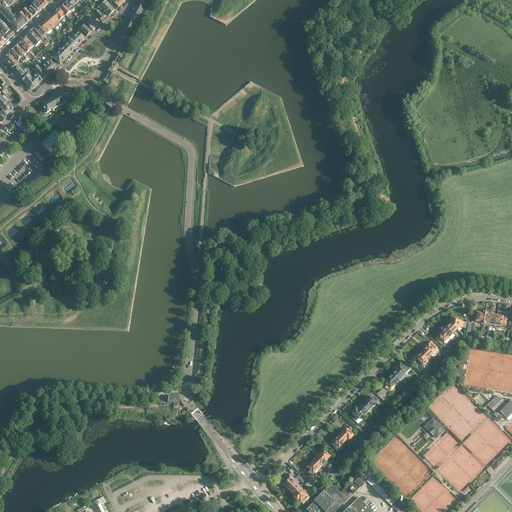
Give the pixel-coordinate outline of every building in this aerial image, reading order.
[(0,0),(0,13),(3,17),(4,18),(5,19),(17,32),(48,4),(44,0),(34,0),(31,3),(32,5),(27,9),(26,8),(18,16),(16,19),(11,13),(10,12),(12,11),(9,8),(14,3),(16,1),(17,1),(17,0),(0,0)] [(68,0),(64,4),(70,10),(72,9),(74,10),(76,8),(74,7),(68,0)] [(217,0),(215,8),(213,8),(212,8),(212,9),(216,10),(218,0),(242,0),(245,5),(245,6),(246,6),(246,5),(247,5),(247,4),(245,0),(247,0),(248,2),(249,2),(250,2),(251,2),(251,1),(250,0),(217,0)] [(109,15),(115,10),(106,1),(100,6),(109,15)] [(140,1),(118,40),(124,43),(146,4),(140,1)] [(68,17),(72,13),(70,10),(64,4),(60,8),(66,15),(66,16),(67,15),(68,17)] [(66,18),(65,17),(66,15),(60,8),(54,13),(60,20),(63,18),(63,19),(64,20),(66,18)] [(102,20),(103,19),(105,18),(102,15),(98,11),(95,13),(102,20)] [(60,20),(54,13),(47,19),(54,28),(61,21),(60,20)] [(89,19),(97,27),(100,23),(94,17),(92,19),(91,17),(89,19)] [(54,28),(47,19),(40,26),(47,33),(54,28)] [(93,30),(96,27),(97,27),(89,19),(86,22),(85,23),(93,30)] [(4,22),(0,25),(0,29),(1,31),(5,36),(11,31),(4,22)] [(84,24),(79,29),(81,30),(86,35),(87,36),(92,31),(91,31),(85,25),(84,24)] [(51,39),(47,33),(40,26),(36,29),(48,42),(51,39)] [(44,45),(47,43),(48,42),(36,29),(33,32),(39,39),(44,45)] [(5,36),(9,40),(14,35),(11,31),(5,36)] [(38,39),(39,39),(33,32),(27,37),(35,46),(35,47),(41,42),(38,39)] [(85,38),(84,38),(78,32),(76,34),(75,34),(73,36),(81,43),(85,38)] [(0,48),(6,43),(9,40),(5,36),(3,37),(1,39),(2,39),(0,40),(0,48)] [(72,38),(70,40),(76,47),(81,43),(73,36),(72,38)] [(27,53),(35,46),(27,37),(19,44),(27,53)] [(76,47),(70,40),(68,38),(64,43),(65,44),(72,51),(76,47)] [(64,46),(62,49),(68,55),(72,51),(65,44),(64,46)] [(14,49),(26,62),(27,61),(26,60),(27,59),(24,56),(26,54),(18,45),(14,49)] [(342,57),(345,59),(353,47),(350,45),(342,57)] [(54,50),(52,48),(50,49),(55,54),(55,55),(56,55),(53,58),(60,64),(64,60),(57,53),(54,50)] [(16,60),(18,62),(20,60),(23,63),(24,62),(25,63),(26,62),(14,49),(10,52),(16,60)] [(68,55),(62,49),(59,51),(57,53),(64,60),(68,55)] [(105,80),(104,82),(107,84),(105,88),(106,88),(108,87),(110,83),(116,86),(120,77),(122,75),(123,72),(125,69),(129,60),(123,57),(125,53),(125,51),(124,51),(122,55),(119,53),(118,53),(117,55),(118,56),(114,62),(113,63),(113,64),(112,64),(112,65),(113,65),(113,66),(111,70),(110,70),(109,70),(110,71),(109,71),(109,72),(109,73),(105,80)] [(10,66),(16,60),(10,52),(4,57),(4,60),(10,66)] [(47,60),(44,63),(52,72),(52,71),(54,71),(55,70),(55,69),(57,67),(48,58),(49,57),(47,55),(45,57),(46,58),(47,60)] [(20,68),(19,67),(19,66),(18,65),(20,64),(18,62),(16,60),(10,66),(14,70),(14,71),(21,79),(29,71),(30,71),(30,70),(28,68),(25,70),(22,67),(20,68)] [(52,72),(44,63),(39,67),(47,76),(49,74),(50,74),(51,73),(51,72),(52,72)] [(37,66),(34,68),(33,70),(36,73),(37,72),(44,79),(47,76),(39,67),(37,66)] [(33,75),(30,72),(29,71),(21,79),(26,84),(32,79),(32,77),(31,77),(33,75)] [(39,84),(44,79),(37,72),(36,73),(35,75),(34,76),(34,77),(33,77),(33,78),(39,84)] [(6,89),(9,86),(10,85),(5,80),(0,73),(0,91),(2,93),(5,97),(10,92),(6,89)] [(34,76),(33,75),(31,77),(32,77),(32,79),(26,84),(30,89),(33,89),(39,84),(33,78),(33,77),(34,77),(34,76)] [(0,111),(5,117),(18,103),(16,102),(13,105),(9,101),(9,102),(0,92),(0,111)] [(64,93),(54,98),(58,107),(62,105),(67,102),(68,101),(68,100),(67,99),(68,98),(70,97),(70,95),(70,94),(69,93),(67,92),(66,93),(65,94),(64,93)] [(259,95),(258,94),(248,117),(249,117),(249,116),(252,117),(253,115),(257,117),(265,99),(259,96),(259,95)] [(53,110),(58,107),(54,98),(42,105),(44,109),(42,110),(45,114),(52,110),(53,112),(54,111),(53,110)] [(68,137),(74,132),(74,131),(70,127),(67,130),(65,133),(66,134),(68,137)] [(55,131),(50,137),(42,145),(50,153),(63,139),(55,131)] [(233,147),(222,171),(223,172),(224,170),(226,171),(230,173),(239,155),(236,153),(238,150),(234,149),(235,148),(233,147)] [(100,155),(98,154),(97,157),(98,157),(97,159),(96,158),(95,159),(96,160),(94,161),(93,160),(91,162),(92,163),(90,164),(90,163),(87,164),(88,165),(83,169),(82,168),(79,169),(82,173),(85,171),(84,170),(97,162),(98,162),(99,162),(100,161),(100,160),(99,160),(100,158),(101,158),(102,157),(102,156),(101,156),(101,155),(100,155)] [(0,249),(2,252),(4,251),(8,256),(40,230),(45,237),(42,239),(46,243),(47,244),(59,234),(55,229),(52,231),(46,223),(76,198),(77,198),(75,201),(82,206),(84,204),(101,219),(104,215),(99,211),(103,207),(92,196),(89,200),(81,194),(82,193),(75,185),(76,185),(72,180),(82,174),(82,173),(79,169),(68,176),(61,182),(59,179),(56,181),(49,172),(51,170),(50,168),(47,170),(47,169),(46,170),(46,171),(45,171),(44,172),(43,173),(42,173),(42,174),(38,177),(37,177),(37,178),(34,181),(33,180),(33,181),(29,184),(28,185),(25,188),(24,188),(24,189),(20,192),(20,191),(19,192),(19,191),(18,192),(19,192),(18,193),(16,194),(15,195),(14,195),(15,196),(14,196),(15,196),(11,199),(10,199),(10,200),(6,203),(5,203),(5,204),(1,207),(1,206),(0,207),(1,207),(0,207),(0,249)] [(118,253),(137,256),(131,295),(133,295),(134,290),(142,238),(137,239),(138,238),(143,236),(144,236),(144,235),(143,234),(138,235),(139,233),(144,232),(144,231),(144,230),(144,229),(143,229),(139,230),(139,228),(145,227),(145,226),(145,225),(145,224),(144,224),(140,225),(140,223),(146,222),(146,221),(146,220),(145,219),(141,220),(141,218),(146,217),(147,217),(147,216),(147,215),(146,215),(146,214),(140,216),(128,214),(119,207),(131,191),(128,189),(127,189),(127,190),(129,192),(119,206),(118,205),(117,205),(116,206),(116,207),(117,208),(116,208),(114,211),(113,211),(113,210),(112,212),(109,210),(108,212),(107,214),(106,215),(105,216),(105,217),(94,231),(93,233),(95,235),(96,233),(107,218),(108,216),(109,216),(110,214),(112,215),(114,213),(117,216),(120,212),(121,211),(127,216),(137,217),(133,242),(138,242),(136,254),(118,251),(116,251),(115,251),(113,250),(112,250),(112,251),(104,249),(104,251),(112,252),(113,252),(115,253),(116,253),(118,253)] [(121,225),(120,233),(128,235),(129,227),(121,225)] [(217,272),(214,275),(215,276),(219,280),(222,282),(224,280),(228,275),(224,272),(220,268),(218,271),(217,272)] [(87,274),(82,278),(76,270),(71,274),(91,298),(89,299),(91,301),(106,288),(104,287),(103,288),(98,282),(95,284),(87,274)] [(44,279),(43,277),(40,279),(38,280),(21,287),(20,287),(19,288),(17,289),(15,289),(15,292),(14,292),(13,293),(13,294),(14,294),(13,294),(10,296),(9,296),(9,295),(7,296),(8,297),(0,300),(0,301),(8,298),(13,308),(13,320),(11,324),(11,325),(12,325),(13,325),(15,320),(17,321),(15,324),(15,325),(16,325),(17,326),(18,326),(20,321),(22,321),(20,325),(21,325),(21,326),(22,326),(23,326),(25,321),(26,321),(25,325),(25,326),(26,326),(27,326),(29,321),(31,321),(29,325),(30,325),(30,326),(31,326),(32,326),(34,321),(36,321),(34,326),(89,328),(89,326),(51,324),(51,307),(52,306),(51,306),(51,304),(52,304),(52,302),(51,302),(51,301),(51,294),(50,294),(50,301),(50,302),(49,304),(50,304),(50,305),(49,305),(49,307),(49,324),(37,324),(38,319),(15,318),(15,307),(12,301),(13,300),(17,298),(15,294),(17,293),(16,291),(20,290),(21,289),(22,289),(39,282),(41,281),(44,279)] [(34,296),(27,300),(31,306),(38,302),(34,296)] [(483,323),(485,312),(483,312),(483,313),(477,312),(475,321),(481,322),(481,323),(483,323)] [(490,323),(491,314),(487,314),(487,313),(485,312),(483,323),(483,325),(489,326),(489,323),(490,323)] [(489,323),(489,326),(495,327),(495,326),(497,315),(491,314),(490,323),(489,323)] [(506,326),(507,318),(503,318),(503,316),(497,315),(495,326),(498,326),(497,327),(501,328),(501,327),(505,327),(506,326)] [(451,317),(451,322),(457,329),(459,327),(460,327),(466,328),(466,322),(460,321),(460,320),(456,319),(456,318),(451,317)] [(451,322),(446,327),(453,333),(457,329),(451,322)] [(446,327),(442,331),(448,337),(453,333),(446,327)] [(448,337),(442,331),(437,335),(438,336),(435,338),(439,342),(441,339),(444,342),(448,337)] [(426,348),(424,349),(430,355),(437,348),(431,342),(428,345),(427,345),(426,345),(425,345),(425,346),(425,347),(426,348)] [(426,360),(430,355),(424,349),(420,354),(427,361),(427,360),(426,360)] [(427,361),(420,354),(416,357),(417,358),(415,360),(421,367),(426,362),(427,361)] [(400,363),(395,368),(396,369),(404,377),(411,370),(408,368),(409,367),(405,363),(402,366),(400,363)] [(405,378),(404,377),(396,369),(392,373),(401,382),(405,378)] [(392,373),(388,378),(394,384),(396,386),(401,382),(392,373)] [(380,391),(384,395),(386,393),(394,384),(388,378),(384,382),(386,385),(380,391)] [(179,403),(179,398),(179,397),(169,396),(168,402),(174,403),(174,405),(178,406),(178,403),(179,403)] [(370,396),(365,401),(372,407),(376,403),(378,405),(381,403),(374,397),(372,399),(370,396)] [(497,396),(487,405),(495,413),(493,414),(497,418),(501,413),(506,419),(511,413),(511,402),(510,401),(508,404),(502,398),(501,400),(497,396)] [(365,401),(361,405),(367,411),(372,407),(365,401)] [(361,405),(357,409),(363,416),(367,411),(361,405)] [(357,409),(356,408),(351,412),(354,415),(351,417),(355,421),(360,416),(361,417),(363,416),(357,409)] [(429,409),(426,412),(434,421),(437,417),(429,409)] [(416,416),(420,420),(425,415),(421,411),(416,416)] [(432,419),(426,425),(438,437),(444,431),(432,419)] [(341,432),(341,433),(348,440),(349,438),(350,438),(351,437),(353,436),(350,433),(350,432),(353,430),(349,426),(347,429),(346,429),(346,430),(345,429),(341,432)] [(367,431),(362,427),(359,431),(364,434),(367,438),(371,435),(367,431)] [(365,438),(362,436),(358,431),(355,435),(359,439),(360,438),(364,441),(366,439),(365,438)] [(348,440),(341,433),(337,437),(343,443),(347,439),(348,440)] [(331,445),(330,445),(337,451),(340,448),(339,447),(343,443),(337,437),(335,438),(334,438),(333,438),(333,439),(332,439),(332,440),(333,441),(332,441),(333,442),(331,445)] [(319,455),(325,461),(330,457),(323,450),(319,455)] [(490,467),(494,471),(508,457),(504,453),(490,467)] [(319,455),(315,459),(321,465),(323,467),(328,463),(325,461),(319,455)] [(317,469),(321,465),(315,459),(311,463),(317,469)] [(311,476),(317,469),(311,463),(307,467),(310,470),(307,473),(311,476)] [(295,479),(289,474),(286,478),(288,480),(284,484),(288,489),(294,482),(300,476),(299,475),(295,479)] [(354,494),(367,481),(359,474),(346,487),(354,494)] [(397,511),(401,508),(370,477),(367,481),(387,501),(397,511)] [(332,481),(328,486),(314,500),(315,502),(307,510),(309,511),(319,511),(322,509),(325,511),(335,511),(349,498),(332,481)] [(292,493),(298,487),(294,482),(288,489),(292,493)] [(295,498),(303,491),(298,487),(292,493),(295,496),(294,497),(295,498)] [(303,491),(295,498),(297,500),(298,499),(303,504),(309,498),(303,491)] [(372,511),(359,498),(345,511),(372,511)]
